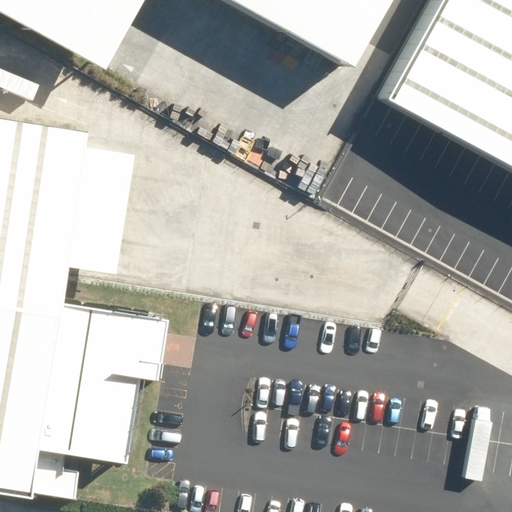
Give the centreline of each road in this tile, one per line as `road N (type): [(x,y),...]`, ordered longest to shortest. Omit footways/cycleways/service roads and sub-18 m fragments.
road 1 (unknown): [(235,94),(58,0)]
road 2 (unknown): [(363,0),(300,97),(271,104),(235,94)]
